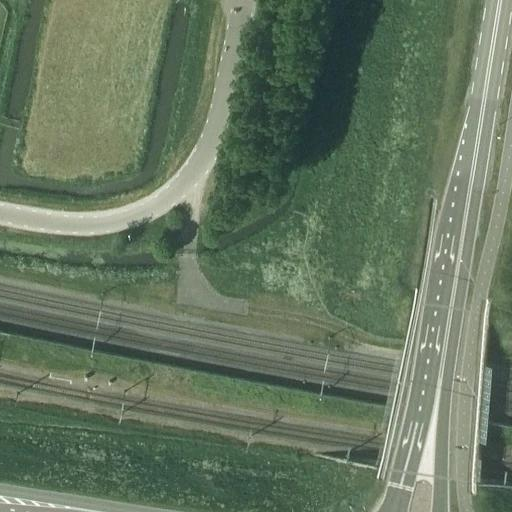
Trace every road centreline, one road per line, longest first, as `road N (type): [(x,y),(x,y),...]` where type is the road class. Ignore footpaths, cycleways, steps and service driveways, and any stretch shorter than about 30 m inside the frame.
road 1 (secondary): [(431,444),(501,0)]
road 2 (tertiary): [(239,0),(210,147),(174,191),(139,212),(90,223),(0,211)]
road 3 (track): [(511,365),(398,350),(241,307)]
